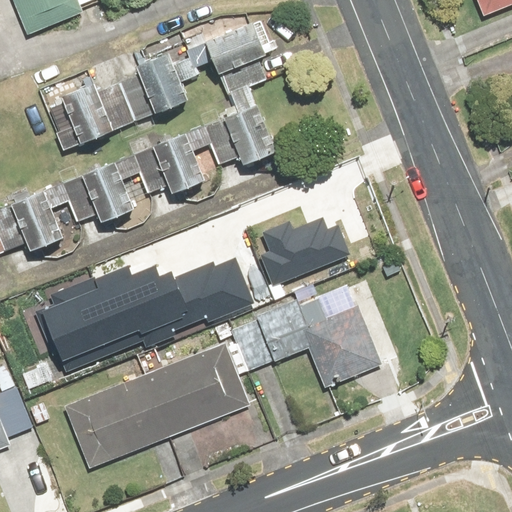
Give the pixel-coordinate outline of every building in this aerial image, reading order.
[(16,0),(29,43),(102,10),(99,0),(16,0)] [(269,0),(258,0),(198,26),(226,90),(296,60),(269,0)] [(481,0),(483,9),(509,0),(481,0)] [(188,29),(134,50),(161,119),(215,97),(188,29)] [(123,60),(50,92),(77,153),(150,122),(123,60)] [(296,66),(229,96),(264,174),(331,143),(296,66)] [(212,122),(147,151),(172,207),(236,178),(212,122)] [(136,153),(69,183),(93,236),(160,206),(136,153)] [(62,182),(0,212),(0,231),(17,265),(86,230),(62,182)] [(359,182),(252,233),(283,298),(390,247),(359,182)] [(58,299),(43,305),(66,362),(207,308),(210,316),(256,298),(237,252),(219,259),(217,254),(179,269),(177,262),(162,268),(158,260),(136,269),(132,261),(55,291),(58,299)] [(268,356),(301,343),(313,380),(376,359),(357,302),(327,312),(318,290),(252,314),(268,356)] [(223,335),(57,403),(84,469),(250,400),(223,335)] [(157,350),(153,337),(115,352),(120,364),(157,350)]
